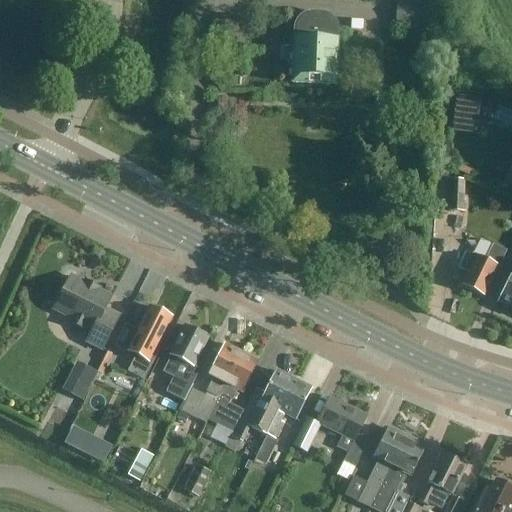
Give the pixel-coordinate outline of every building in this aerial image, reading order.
[(395,0),(394,28),(409,28),(409,24),(431,25),(432,0),(395,0)] [(294,26),(294,28),(293,39),(292,84),(335,85),(337,41),(337,28),(337,26),(336,24),(335,22),(333,20),(332,19),(330,17),(328,16),(326,15),(324,14),(322,14),(308,14),(306,14),(304,15),(302,16),(300,17),(298,18),(297,20),(296,22),(295,24),(294,26)] [(439,212),(444,212),(463,212),(464,181),(440,180),(439,212)] [(463,287),(467,292),(472,292),(483,297),(487,289),(505,252),(492,246),(485,261),(472,254),(464,271),(467,273),(461,286),(463,287)] [(511,273),(497,304),(511,311),(511,314),(511,315),(511,314),(511,273)] [(93,330),(86,343),(102,351),(119,318),(104,311),(111,298),(70,277),(53,310),(72,320),(70,324),(83,330),(85,326),(93,330)] [(136,356),(131,365),(127,374),(144,383),(160,352),(155,350),(171,318),(151,308),(143,324),(140,325),(137,331),(138,333),(128,352),(136,356)] [(187,329),(184,327),(161,373),(173,379),(165,393),(183,402),(192,384),(199,372),(194,369),(200,357),(198,357),(207,339),(197,334),(198,332),(189,327),(187,329)] [(192,390),(180,412),(176,420),(186,425),(190,417),(206,425),(208,421),(207,421),(241,353),(224,345),(208,377),(213,379),(206,393),(206,394),(205,397),(192,390)] [(258,362),(241,353),(207,421),(208,421),(232,433),(243,412),(230,405),(237,391),(242,394),(258,362)] [(264,439),(268,432),(293,380),(276,371),(263,397),(254,393),(226,448),(236,453),(248,430),(264,439)] [(269,452),(277,437),(283,424),(281,423),(284,416),(295,422),(311,389),(293,380),(268,432),(264,439),(260,447),(269,452)] [(329,399),(316,425),(306,420),(292,448),(305,454),(320,427),(343,438),(337,449),(348,454),(336,477),(348,483),(368,442),(358,437),(367,418),(329,399)] [(357,503),(370,510),(407,437),(395,431),(391,432),(387,430),(373,458),(378,461),(357,503)] [(418,443),(407,437),(370,510),(374,511),(385,511),(395,493),(399,495),(403,488),(395,484),(401,472),(410,477),(424,449),(420,447),(418,443)] [(126,476),(139,482),(153,457),(140,450),(126,476)] [(465,467),(441,455),(419,498),(430,504),(437,490),(450,496),(465,467)] [(193,475),(183,491),(195,498),(208,475),(196,468),(192,474),(193,475)] [(198,511),(211,511),(217,499),(211,496),(216,486),(208,482),(195,510),(198,511)] [(511,511),(511,490),(496,482),(491,492),(486,489),(480,502),(476,500),(470,511),(511,511)] [(456,511),(462,502),(451,497),(443,511),(456,511)]
